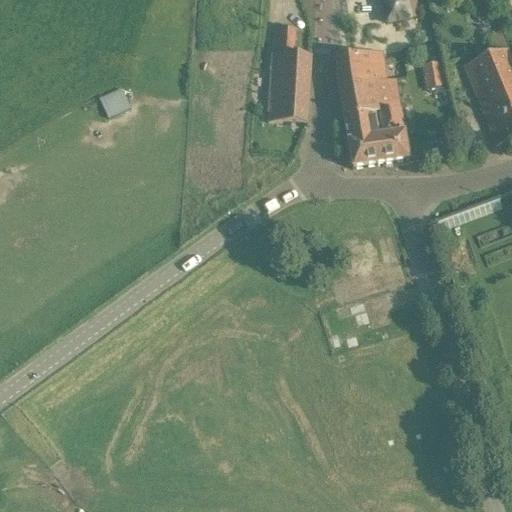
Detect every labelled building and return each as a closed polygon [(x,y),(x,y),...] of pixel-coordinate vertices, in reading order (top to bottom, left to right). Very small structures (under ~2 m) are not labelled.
[(382,0),(382,3),(380,4),(385,28),(411,23),(411,22),(422,18),(417,0),(382,0)] [(308,127),(309,111),(311,58),(295,57),(296,29),(274,28),(268,124),(308,127)] [(464,68),(497,147),(511,140),(511,50),(511,49),(508,51),(503,38),(491,43),(496,55),(464,68)] [(381,53),(335,60),(353,169),(408,160),(398,95),(389,97),(381,53)] [(425,92),(445,88),(440,64),(422,68),(425,92)] [(120,92),(99,102),(108,122),(129,112),(120,92)]
